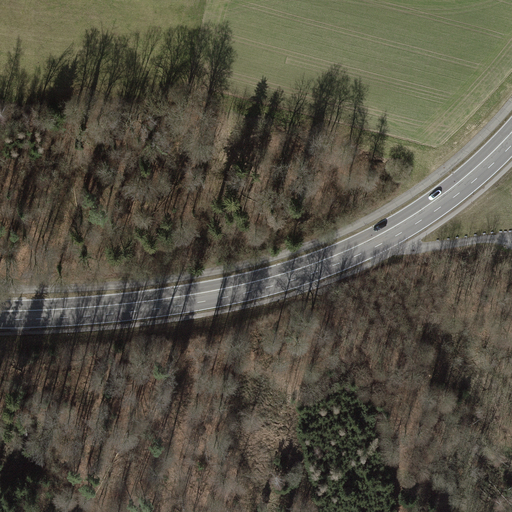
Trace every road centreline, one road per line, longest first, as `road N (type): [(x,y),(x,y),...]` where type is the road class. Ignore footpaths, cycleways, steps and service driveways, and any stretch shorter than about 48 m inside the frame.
road 1 (track): [(511,102),(443,169),(339,232),(181,276),(0,288)]
road 2 (primary): [(0,314),(216,294),(333,260),(438,202),(511,137)]
